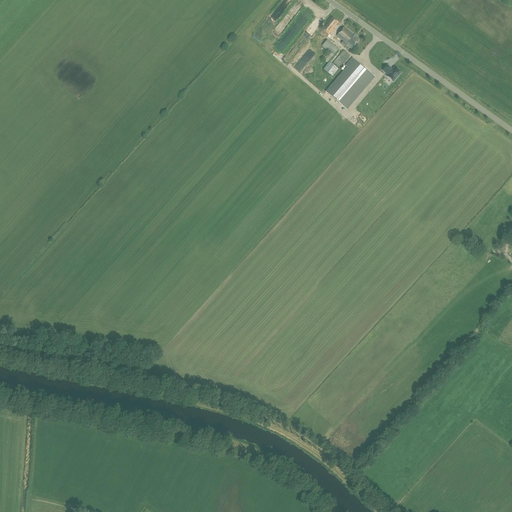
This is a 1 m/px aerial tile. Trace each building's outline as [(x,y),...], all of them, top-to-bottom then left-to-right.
[(298,1),(292,11),(297,14),(303,5),(298,1)] [(331,16),(321,29),(328,34),(338,22),(331,16)] [(317,32),(323,21),(320,20),(318,23),(314,21),(310,28),(317,32)] [(344,27),(337,36),(338,37),(339,36),(340,38),(343,41),(347,44),(352,49),(360,39),(355,34),(354,35),(344,27)] [(289,44),(302,33),(300,31),(302,30),(300,28),(298,29),(296,28),(285,38),(289,44)] [(329,49),(332,44),(326,40),(322,45),(329,49)] [(334,45),(330,50),(335,54),(338,49),(334,45)] [(328,50),(321,58),(323,59),(327,62),(334,55),(330,51),(329,52),(328,50)] [(344,50),(333,62),(339,68),(350,56),(344,50)] [(375,53),(372,56),(378,62),(381,58),(375,53)] [(347,67),(326,92),(346,109),(374,77),(353,58),(346,66),(347,67)] [(329,61),(323,69),(332,76),(338,69),(329,61)] [(387,65),(383,70),(388,75),(386,76),(393,81),(401,72),(394,67),(392,70),(387,65)]
